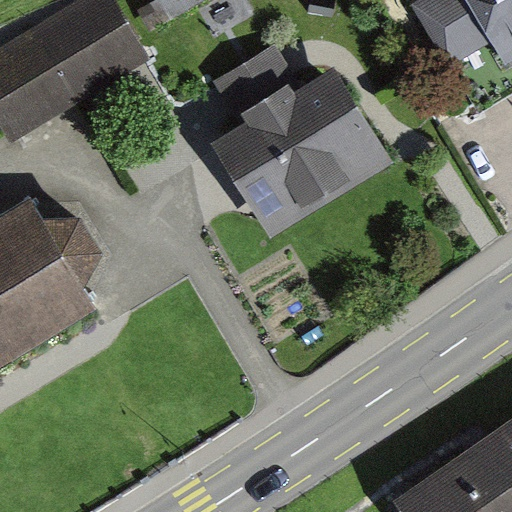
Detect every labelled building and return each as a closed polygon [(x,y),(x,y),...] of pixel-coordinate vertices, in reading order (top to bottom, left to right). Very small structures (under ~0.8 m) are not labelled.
[(119,0),(75,0),(0,43),(0,119),(11,138),(152,57),(119,0)] [(171,0),(150,12),(162,35),(223,0),(171,0)] [(511,0),(429,0),(419,6),(476,103),(511,81),(511,0)] [(274,220),(379,159),(333,81),(303,99),(290,77),(244,104),(258,129),(230,146),(274,220)] [(25,200),(27,204),(0,220),(0,355),(87,303),(90,307),(94,304),(91,299),(95,296),(93,292),(89,295),(80,279),(98,249),(79,220),(44,221),(35,207),(40,204),(36,199),(32,201),(30,198),(25,200)] [(511,511),(511,417),(396,497),(406,511),(511,511)]
